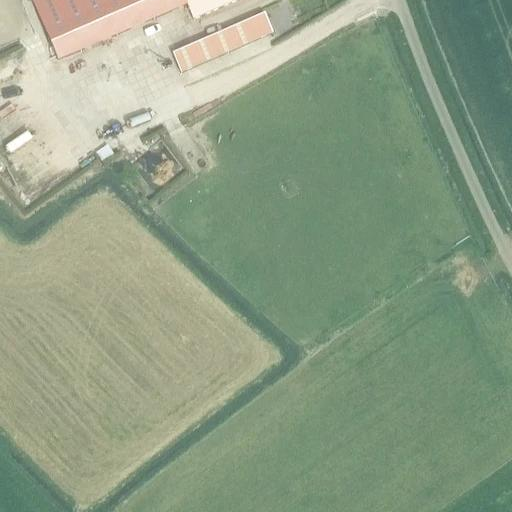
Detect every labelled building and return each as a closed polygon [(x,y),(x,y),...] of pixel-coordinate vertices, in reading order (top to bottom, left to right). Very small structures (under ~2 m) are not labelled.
[(36,0),(31,2),(37,15),(41,24),(43,30),(58,64),(187,8),(193,21),(240,0),(36,0)] [(284,0),(276,0),(268,3),(277,25),(292,19),(284,0)] [(261,15),(172,62),(182,81),(271,34),(261,15)] [(0,138),(8,147),(24,133),(14,121),(18,118),(8,107),(0,114),(0,138)] [(100,159),(113,150),(106,140),(94,149),(100,159)]
